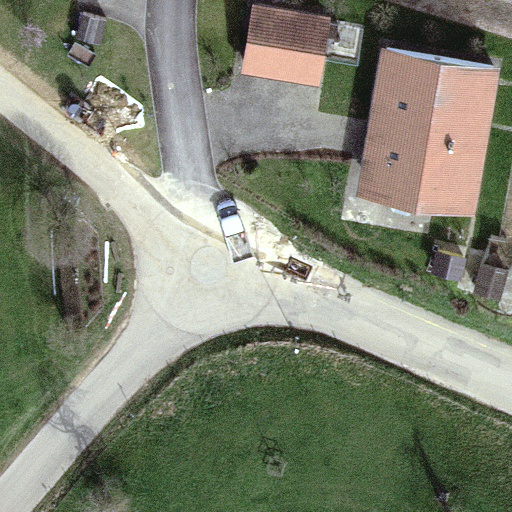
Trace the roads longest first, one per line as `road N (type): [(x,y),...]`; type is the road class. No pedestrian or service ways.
road 1 (residential): [(511,392),(197,269),(171,0)]
road 2 (track): [(0,98),(197,269),(109,391),(2,511)]
